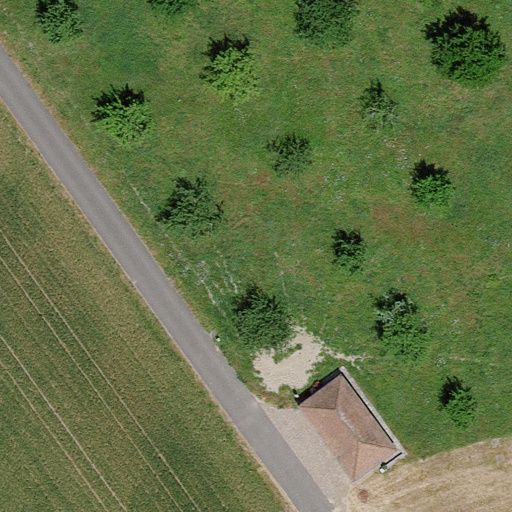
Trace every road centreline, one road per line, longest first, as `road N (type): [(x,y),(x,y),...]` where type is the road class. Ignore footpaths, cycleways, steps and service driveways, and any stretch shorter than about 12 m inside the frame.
road 1 (track): [(0,58),(326,511)]
road 2 (motorway): [(179,511),(224,0)]
road 3 (motorway): [(105,0),(62,511)]
